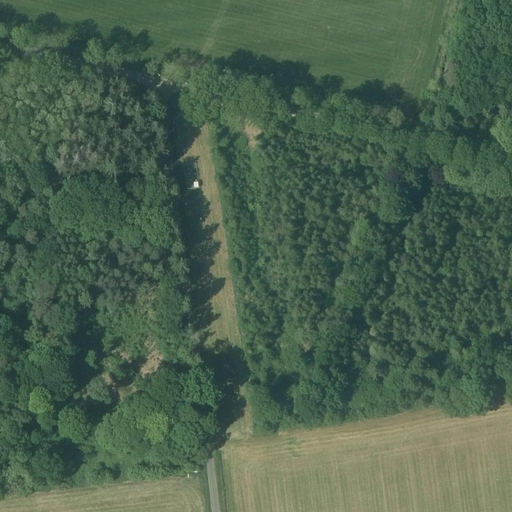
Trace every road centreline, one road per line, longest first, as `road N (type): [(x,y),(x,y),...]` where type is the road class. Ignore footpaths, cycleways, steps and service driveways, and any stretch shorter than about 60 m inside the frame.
road 1 (unclassified): [(213,511),(159,83)]
road 2 (unclassified): [(511,163),(159,83)]
road 3 (unclassified): [(159,83),(0,46)]
